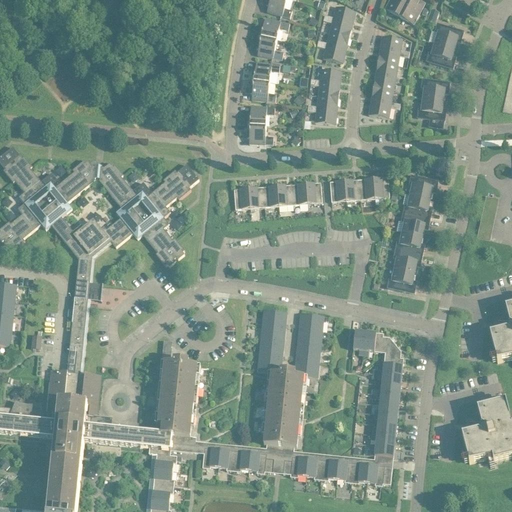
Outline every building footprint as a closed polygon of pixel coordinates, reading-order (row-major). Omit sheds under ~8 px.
[(287,0),(267,0),(266,6),(268,7),(267,13),(290,20),(292,12),(284,10),(287,0)] [(399,18),(408,0),(390,0),(385,10),(399,18)] [(411,0),(408,0),(399,18),(413,25),(425,4),(419,1),(418,3),(411,0)] [(325,3),(320,1),(317,8),(323,10),(325,3)] [(324,19),(352,26),(356,13),(336,8),(333,19),(324,16),(324,19)] [(438,13),(430,10),(426,22),(435,25),(438,13)] [(312,17),(308,23),(314,27),(318,22),(312,17)] [(349,39),(352,26),(324,19),(323,22),(332,24),(329,34),(349,39)] [(261,38),(277,41),(279,31),(288,33),(289,25),(265,20),(264,26),(261,25),(259,34),(262,34),(261,38)] [(429,43),(435,45),(454,50),(456,42),(460,43),(463,34),(464,34),(464,33),(437,25),(435,33),(432,32),(429,43)] [(318,42),(317,45),(346,52),(349,39),(329,34),(327,44),(318,42)] [(277,41),(261,38),(260,42),(258,42),(256,50),(258,51),(257,57),(282,62),(283,54),(274,52),(277,41)] [(380,51),(409,56),(409,53),(400,52),(402,41),(382,38),(380,51)] [(346,52),(317,45),(317,48),(325,50),(323,60),(343,65),(346,52)] [(454,50),(435,45),(432,55),(429,54),(426,62),(453,70),(453,69),(453,68),(455,59),(451,58),(454,50)] [(409,56),(380,51),(377,64),(398,68),(399,58),(408,59),(409,56)] [(254,82),(269,84),(271,73),(279,74),(280,67),(256,64),(255,70),(253,69),(252,78),(254,78),(254,82)] [(375,77),(404,82),(405,79),(396,78),(398,68),(377,64),(375,77)] [(309,66),(306,73),(311,75),(314,68),(309,66)] [(311,83),(340,87),(341,73),(321,71),(320,82),(311,80),(311,83)] [(404,82),(375,77),(373,90),(393,94),(395,84),(404,85),(404,82)] [(423,100),(442,103),(444,95),(448,95),(449,85),(450,86),(450,84),(422,81),(421,89),(425,89),(423,100)] [(268,95),(269,84),(254,82),(253,86),(251,86),(250,95),(252,95),(251,101),(275,104),(276,96),(268,95)] [(318,98),(338,100),(340,87),(311,83),(310,86),(319,87),(318,98)] [(371,103),(400,108),(400,105),(391,104),(393,94),(373,90),(371,103)] [(299,96),(293,102),(299,108),(305,102),(299,96)] [(308,110),(337,113),(338,100),(318,98),(317,108),(308,107),(308,110)] [(442,103),(423,100),(422,111),(418,111),(417,119),(428,120),(427,129),(442,131),(443,122),(445,122),(445,121),(444,121),(446,111),(441,111),(442,103)] [(400,108),(371,103),(368,116),(388,120),(390,110),(399,111),(400,108)] [(250,127),(266,127),(266,117),(274,117),(275,109),(251,108),(250,114),(248,114),(247,123),(250,123),(250,127)] [(300,115),(297,110),(289,113),(292,119),(300,115)] [(337,113),(308,110),(307,113),(316,114),(315,124),(335,127),(337,113)] [(265,138),(266,127),(250,127),(250,131),(247,131),(247,139),(249,139),(249,145),(273,147),(273,139),(265,138)] [(296,147),(301,142),(297,137),(291,142),(296,147)] [(22,216),(11,225),(9,223),(0,230),(0,240),(2,243),(4,242),(6,244),(4,246),(9,252),(11,250),(13,252),(25,243),(23,241),(41,226),(46,231),(51,227),(79,260),(75,299),(74,299),(73,307),(73,310),(72,324),(69,350),(69,353),(67,373),(74,374),(81,374),(82,366),(82,357),(85,357),(85,351),(83,351),(83,347),(84,345),(86,345),(86,339),(84,339),(84,337),(85,333),(87,333),(88,327),(85,327),(88,302),(89,295),(97,295),(98,288),(90,287),(90,284),(92,259),(111,243),(116,249),(133,235),(137,241),(143,236),(158,254),(156,256),(165,268),(167,266),(169,268),(176,263),(174,261),(176,259),(178,261),(184,256),(183,254),(185,252),(175,240),(173,242),(163,230),(169,226),(164,219),(170,214),(166,208),(177,199),(179,201),(191,191),(189,189),(197,183),(199,181),(198,180),(194,175),(192,176),(190,174),(192,173),(187,166),(177,174),(175,172),(163,182),(165,184),(147,199),(142,193),(137,197),(121,178),(123,177),(114,165),(112,167),(110,164),(108,166),(104,169),(101,169),(102,167),(96,166),(95,168),(93,168),(89,164),(88,162),(86,164),(84,162),(72,172),(74,174),(55,189),(51,184),(45,188),(30,170),(32,168),(23,156),(20,158),(13,148),(6,154),(7,155),(5,157),(4,155),(0,158),(0,163),(5,171),(3,172),(13,184),(15,182),(24,194),(19,199),(24,205),(18,210),(22,216)] [(411,197),(429,201),(431,193),(435,194),(437,184),(438,184),(438,183),(411,177),(409,185),(413,186),(411,197)] [(359,184),(360,202),(375,201),(373,180),(365,181),(365,184),(359,184)] [(373,180),(375,201),(389,200),(388,182),(382,182),(382,180),(373,180)] [(360,202),(359,184),(353,185),(353,182),(344,183),(346,203),(360,202)] [(346,203),(344,183),(336,183),(336,186),(330,186),(331,204),(346,203)] [(298,189),(292,189),(293,207),(307,206),(306,185),(297,186),(298,189)] [(306,185),(307,206),(322,205),(321,187),(315,188),(314,185),(306,185)] [(286,187),(277,188),(279,208),(293,207),(292,189),(286,190),(286,187)] [(269,191),(263,192),(264,209),(279,208),(277,188),(269,188),(269,191)] [(257,189),(248,190),(250,210),(264,209),(263,192),(257,192),(257,189)] [(235,211),(250,210),(248,190),(240,191),(240,193),(234,194),(235,211)] [(428,208),(429,201),(411,197),(408,208),(405,207),(403,214),(430,220),(430,219),(432,209),(428,208)] [(430,221),(430,220),(403,214),(402,222),(405,223),(403,234),(421,238),(423,230),(427,231),(429,221),(430,221)] [(420,246),(421,238),(403,234),(400,245),(397,244),(395,251),(422,257),(423,256),(422,256),(424,246),(420,246)] [(422,258),(422,257),(395,251),(394,259),(397,260),(395,271),(414,275),(415,267),(419,268),(421,258),(422,258)] [(414,275),(395,271),(392,282),(389,281),(387,289),(414,295),(415,293),(414,293),(416,283),(412,283),(414,275)] [(0,347),(10,348),(11,340),(9,340),(10,324),(13,324),(13,317),(14,310),(12,310),(13,294),(16,294),(16,286),(0,284),(0,347)] [(511,307),(505,309),(509,322),(498,322),(498,323),(499,323),(499,333),(490,335),(497,363),(497,364),(511,359),(511,307)] [(257,373),(268,374),(307,378),(317,379),(318,372),(316,372),(317,355),(320,356),(321,341),(319,341),(320,333),(321,325),(323,325),(324,318),(300,315),(300,316),(302,316),(301,322),(300,322),(298,340),(299,340),(298,346),(298,352),(297,352),(295,371),(298,371),(297,373),(278,371),(279,369),(281,369),(283,351),(282,351),(283,339),(284,339),(286,320),(285,320),(286,315),(287,315),(287,314),(264,311),(263,319),(265,319),(264,336),(261,335),(260,349),(262,350),(260,366),(258,366),(257,373)] [(358,356),(363,357),(366,333),(355,332),(353,351),(359,352),(358,356)] [(366,333),(363,357),(368,357),(368,353),(374,353),(376,334),(366,333)] [(376,334),(374,353),(385,354),(395,346),(389,339),(383,338),(383,335),(376,334)] [(32,350),(35,350),(39,351),(41,338),(33,337),(32,350)] [(395,346),(385,354),(384,365),(402,367),(403,360),(400,360),(401,353),(395,346)] [(0,434),(56,440),(48,511),(75,511),(83,443),(149,449),(149,456),(152,456),(156,456),(157,456),(170,457),(171,451),(204,455),(204,450),(205,450),(205,444),(192,442),(192,439),(193,439),(193,438),(190,438),(191,428),(194,429),(195,419),(192,418),(193,406),(196,407),(197,398),(198,388),(195,388),(196,376),(199,376),(200,367),(188,365),(189,362),(174,360),(173,364),(161,363),(160,372),(163,373),(162,385),(159,384),(157,403),(160,403),(159,415),(156,415),(155,425),(162,425),(161,435),(110,430),(111,426),(101,425),(101,429),(90,428),(91,417),(97,418),(101,377),(81,374),(74,374),(67,373),(51,371),(47,413),(52,413),(51,424),(0,418),(0,434)] [(402,367),(384,365),(383,371),(379,370),(378,375),(401,378),(402,367)] [(267,450),(265,474),(290,476),(293,453),(294,449),(297,449),(298,439),(301,439),(302,430),(299,429),(300,417),(303,418),(305,399),(302,399),(303,387),(306,387),(307,378),(268,374),(267,383),(270,384),(269,396),(266,395),(264,414),(267,414),(266,426),(263,426),(262,436),(265,436),(264,446),(266,446),(266,450),(267,450)] [(401,378),(378,375),(378,380),(382,380),(382,386),(400,388),(401,378)] [(400,388),(382,386),(381,391),(377,391),(376,395),(399,398),(400,388)] [(399,398),(376,395),(376,400),(380,401),(380,406),(398,408),(399,398)] [(33,408),(33,398),(6,399),(6,409),(33,408)] [(477,410),(480,419),(481,423),(470,423),(470,424),(471,424),(471,434),(462,436),(469,464),(469,465),(492,459),(494,463),(511,458),(511,425),(511,426),(506,402),(505,403),(477,410)] [(398,408),(380,406),(379,411),(375,411),(374,416),(397,418),(398,408)] [(397,418),(374,416),(374,421),(378,421),(377,426),(396,428),(397,418)] [(396,428),(377,426),(377,432),(373,431),(372,436),(395,438),(396,428)] [(395,438),(372,436),(372,441),(376,441),(375,447),(394,449),(395,438)] [(204,450),(204,455),(202,470),(210,470),(210,468),(226,470),(226,472),(240,474),(241,471),(257,473),(257,475),(264,476),(265,474),(267,450),(266,450),(242,448),(239,447),(205,444),(205,450),(204,450)] [(370,457),(375,457),(386,458),(393,459),(394,449),(375,447),(375,452),(370,451),(370,457)] [(293,453),(290,476),(290,479),(298,479),(298,477),(314,479),(314,481),(328,483),(328,480),(345,482),(344,484),(359,486),(359,483),(375,485),(375,487),(382,488),(383,486),(384,468),(385,468),(386,458),(375,457),(374,461),(340,458),(337,457),(293,453)] [(156,456),(152,456),(146,511),(170,511),(169,511),(170,496),(173,496),(174,482),(172,481),(173,473),(174,465),(176,465),(177,458),(170,457),(157,456),(156,456)] [(384,468),(383,486),(390,487),(392,469),(385,468),(384,468)]
